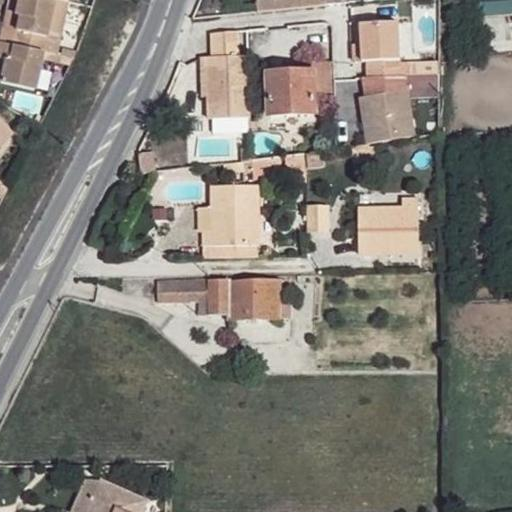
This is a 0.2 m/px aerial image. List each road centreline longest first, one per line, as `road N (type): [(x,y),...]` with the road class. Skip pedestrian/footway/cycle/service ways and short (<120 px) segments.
road 1 (tertiary): [(0,391),(106,178),(148,81),(163,15)]
road 2 (tertiary): [(163,15),(123,72),(0,309)]
